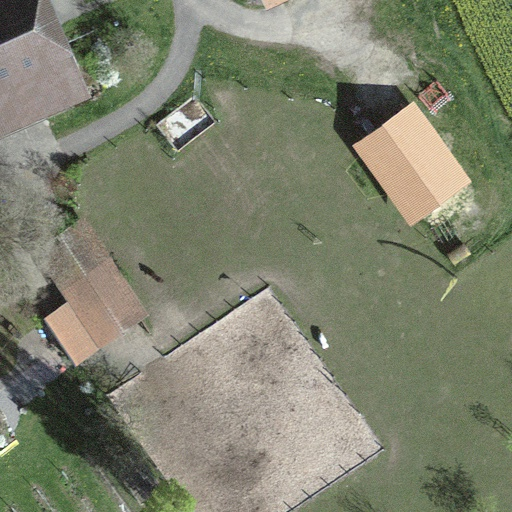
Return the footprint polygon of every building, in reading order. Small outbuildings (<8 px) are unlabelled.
[(27,0),(0,0),(0,103),(61,77),(49,50),(27,0)] [(86,0),(27,0),(49,50),(99,29),(86,0)] [(402,107),(353,145),(417,228),(466,190),(402,107)] [(78,207),(29,240),(97,341),(146,308),(78,207)] [(267,294),(114,395),(191,511),(275,511),(370,450),(267,294)]
